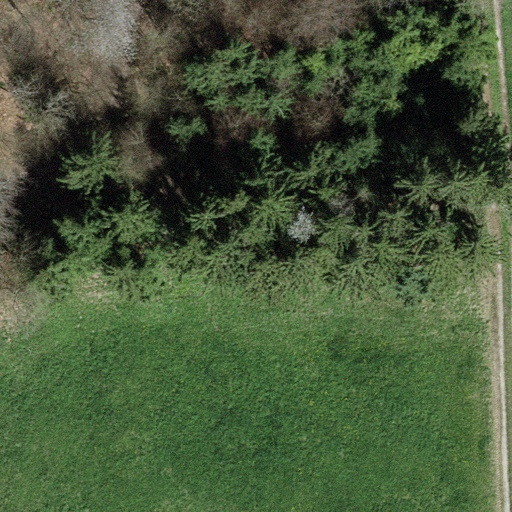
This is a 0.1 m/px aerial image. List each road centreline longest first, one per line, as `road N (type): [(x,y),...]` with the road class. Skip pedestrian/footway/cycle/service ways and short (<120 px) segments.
road 1 (track): [(495,0),(511,335)]
road 2 (track): [(0,202),(101,105),(121,74),(131,0)]
